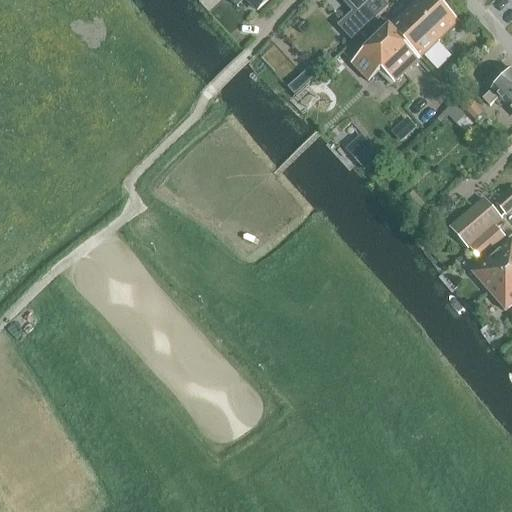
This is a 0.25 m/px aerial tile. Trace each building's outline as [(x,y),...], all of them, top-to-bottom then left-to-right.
[(380,0),(347,0),(357,11),(340,27),(343,30),(353,41),(388,9),(380,0)] [(419,0),(390,28),(420,60),(458,24),(435,0),(419,0)] [(420,60),(390,28),(351,64),(369,83),(382,71),(394,84),(420,60)] [(317,62),(323,69),(333,60),(327,53),(317,62)] [(492,92),(483,100),(490,108),(499,100),(511,113),(511,71),(491,92),(492,92)] [(302,76),(287,89),(294,96),(309,83),(302,76)] [(465,134),(485,115),(471,100),(460,111),(454,105),(445,113),(465,134)] [(495,205),(507,217),(511,211),(511,188),(511,189),(495,205)] [(424,202),(413,190),(408,194),(420,206),(424,202)] [(450,229),(469,250),(501,221),(483,200),(450,229)] [(420,229),(431,220),(427,215),(416,224),(420,229)] [(505,238),(496,227),(470,250),(471,251),(477,246),(485,255),(505,238)] [(473,274),(489,293),(511,272),(511,239),(511,240),(511,241),(509,242),(473,274)] [(511,272),(489,293),(505,312),(511,305),(511,272)]
